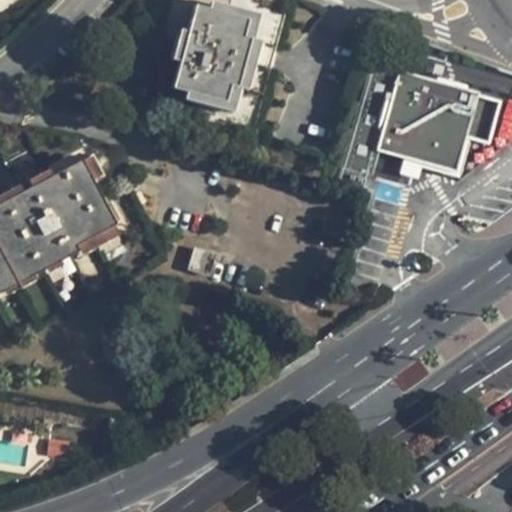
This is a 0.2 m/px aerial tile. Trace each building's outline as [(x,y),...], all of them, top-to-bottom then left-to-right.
[(198,8),(176,91),(189,94),(186,104),(236,117),(243,92),(251,94),(264,45),(256,43),(263,18),(213,4),(211,12),(198,8)] [(404,78),(384,150),(410,158),(406,170),(403,169),(397,189),(418,195),(423,175),(421,174),(424,162),(456,171),(478,101),(404,78)] [(0,207),(0,298),(82,255),(79,249),(120,227),(86,163),(0,207)] [(197,251),(191,273),(214,279),(220,257),(197,251)] [(115,422),(113,434),(129,436),(130,424),(115,422)] [(53,443),(51,458),(71,461),(73,446),(53,443)]
